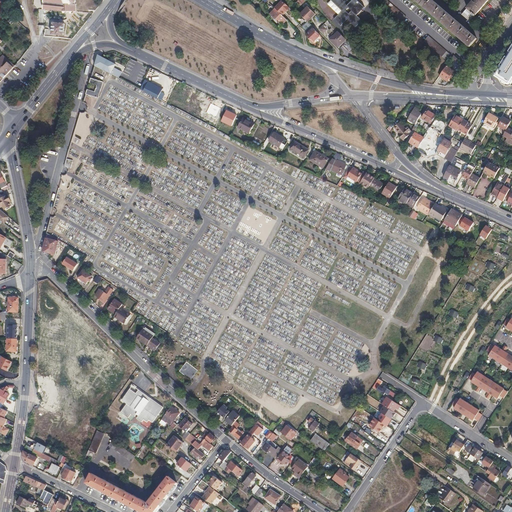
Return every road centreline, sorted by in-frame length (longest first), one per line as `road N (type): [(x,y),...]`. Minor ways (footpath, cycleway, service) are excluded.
road 1 (residential): [(226,440),(48,271),(30,264)]
road 2 (residential): [(251,107),(468,202)]
road 3 (residential): [(30,251),(91,64)]
road 4 (residential): [(468,202),(403,159),(351,96)]
road 5 (secondary): [(463,92),(405,86),(318,61)]
road 6 (secondary): [(119,44),(251,107)]
road 7 (unknown): [(191,487),(165,472),(142,491),(91,467),(79,494)]
road 8 (residential): [(347,511),(421,401)]
road 9 (secondary): [(318,61),(203,0)]
road 10 (residential): [(325,511),(226,440)]
